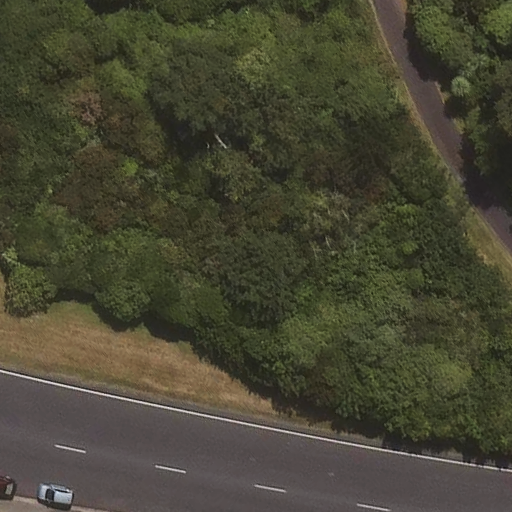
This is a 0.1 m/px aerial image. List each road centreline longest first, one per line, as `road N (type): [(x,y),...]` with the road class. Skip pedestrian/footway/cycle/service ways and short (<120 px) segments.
road 1 (tertiary): [(0,427),(382,511)]
road 2 (unclassified): [(511,222),(419,84),(385,0)]
